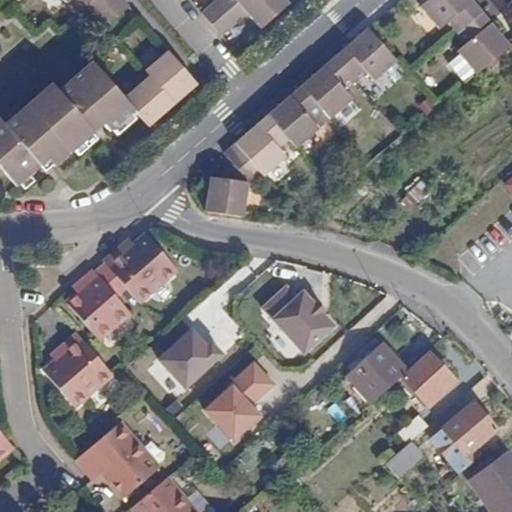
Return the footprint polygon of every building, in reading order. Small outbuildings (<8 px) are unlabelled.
[(24,0),(31,7),(38,0),(59,0),(69,10),(78,2),(88,12),(106,32),(129,12),(118,0),(24,0)] [(215,29),(248,0),(225,0),(205,18),(215,29)] [(248,0),(215,29),(227,42),(251,22),(262,34),(291,9),(283,0),(248,0)] [(467,0),(427,0),(419,8),(438,31),(445,25),(455,37),(480,14),(467,0)] [(455,51),(458,54),(490,26),(480,14),(455,37),(462,46),(455,51)] [(490,26),(458,54),(447,63),(464,83),(475,73),(508,45),(490,26)] [(371,29),(337,58),(358,82),(368,73),(374,81),(398,60),(371,29)] [(0,127),(0,185),(8,180),(20,194),(42,175),(44,174),(36,166),(44,160),(52,168),(58,174),(97,141),(99,139),(92,130),(98,125),(106,133),(113,140),(138,119),(144,126),(151,134),(201,91),(169,57),(146,77),(152,84),(128,105),(96,71),(62,100),(53,92),(6,132),(0,127)] [(337,58),(303,87),(324,111),(331,119),(353,99),(346,91),(358,82),(337,58)] [(303,87),(270,115),(291,140),(297,147),(319,128),(313,121),(324,111),(303,87)] [(270,115),(235,145),(261,173),(264,176),(286,158),(279,150),(291,140),(270,115)] [(92,130),(99,139),(106,133),(98,125),(92,130)] [(222,177),(213,175),(207,212),(243,216),(248,184),(261,173),(235,145),(226,153),(235,165),(222,177)] [(36,166),(44,174),(52,168),(44,160),(36,166)] [(148,237),(135,247),(128,253),(123,247),(104,264),(126,289),(142,308),(179,274),(148,237)] [(130,241),(123,247),(128,253),(135,247),(130,241)] [(93,275),(115,299),(126,289),(104,264),(93,275)] [(85,293),(79,299),(69,309),(100,343),(130,317),(115,299),(93,275),(80,287),(85,293)] [(302,298),(289,285),(265,308),(308,357),(343,327),(329,313),(331,310),(323,301),(320,303),(310,291),(302,298)] [(74,293),(79,299),(85,293),(80,287),(74,293)] [(208,345),(195,330),(161,361),(189,391),(227,356),(214,343),(208,345)] [(76,340),(58,357),(64,364),(56,371),(45,382),(78,417),(115,383),(113,379),(76,340)] [(344,376),(369,404),(398,378),(403,373),(378,345),(344,376)] [(403,373),(398,378),(425,407),(452,383),(425,353),(403,373)] [(64,364),(58,357),(50,365),(56,371),(64,364)] [(275,386),(254,364),(207,412),(236,446),(266,417),(254,401),(275,386)] [(469,451),(492,432),(469,405),(438,430),(439,431),(431,437),(441,448),(436,453),(456,476),(476,459),(469,451)] [(395,433),(406,445),(425,428),(415,416),(395,433)] [(73,469),(89,488),(100,479),(122,505),(157,475),(118,430),(73,469)] [(407,447),(385,466),(397,478),(418,460),(407,447)] [(511,511),(511,466),(503,455),(467,482),(489,511),(511,511)] [(189,511),(174,494),(153,511),(189,511)]
